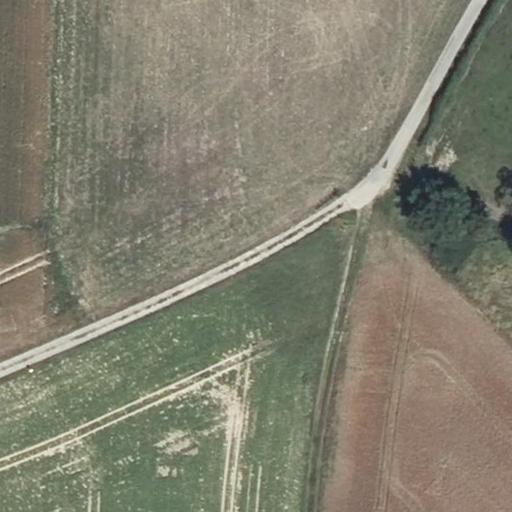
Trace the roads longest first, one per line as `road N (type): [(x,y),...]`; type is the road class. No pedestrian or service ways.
road 1 (track): [(367,187),(171,289),(0,362)]
road 2 (track): [(367,187),(309,440),(308,511)]
road 3 (unclassified): [(477,0),(367,187)]
